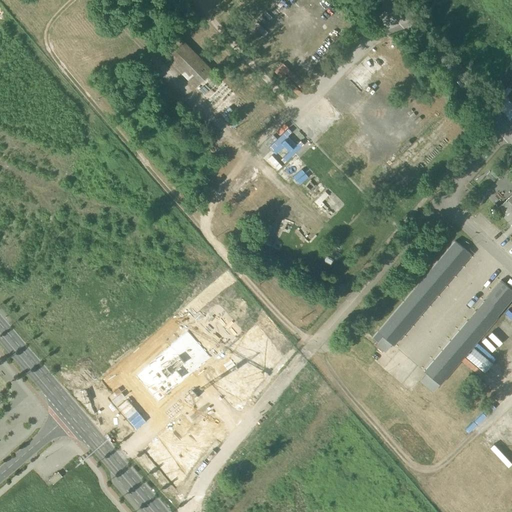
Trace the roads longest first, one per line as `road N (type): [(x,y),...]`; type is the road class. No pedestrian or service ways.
road 1 (unclassified): [(55,398),(222,270)]
road 2 (residential): [(511,135),(386,0)]
road 3 (tertiary): [(157,511),(70,415)]
